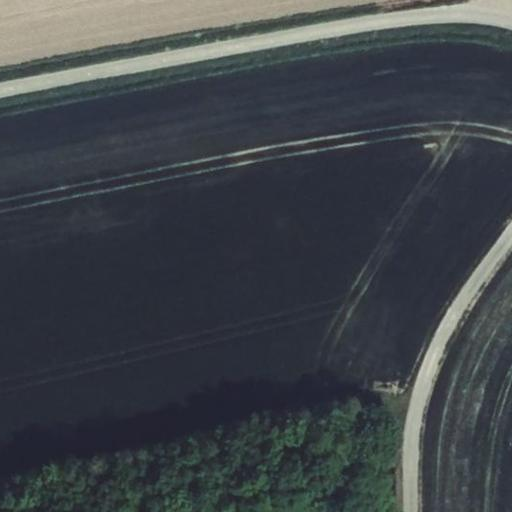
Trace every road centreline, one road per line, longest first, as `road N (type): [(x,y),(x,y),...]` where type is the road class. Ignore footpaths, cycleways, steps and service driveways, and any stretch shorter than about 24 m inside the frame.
road 1 (unclassified): [(511,22),(395,19),(0,92)]
road 2 (track): [(511,233),(426,371),(414,414),(410,511)]
